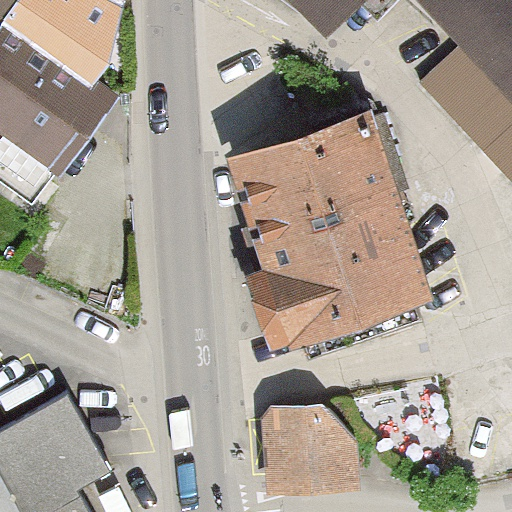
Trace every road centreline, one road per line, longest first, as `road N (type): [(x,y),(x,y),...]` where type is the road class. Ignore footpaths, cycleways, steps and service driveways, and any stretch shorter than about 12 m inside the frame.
road 1 (tertiary): [(201,511),(168,0)]
road 2 (unknown): [(155,359),(85,346),(0,309)]
